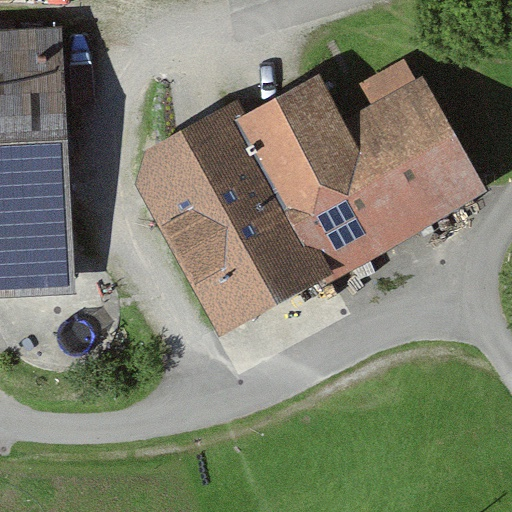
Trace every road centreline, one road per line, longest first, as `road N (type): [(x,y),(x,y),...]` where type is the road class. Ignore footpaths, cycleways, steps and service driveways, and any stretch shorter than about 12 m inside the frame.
road 1 (residential): [(511,210),(467,295),(270,388),(151,424),(47,430),(0,422)]
road 2 (track): [(216,409),(127,235),(116,177),(119,113),(133,79),(161,56),(237,26)]
